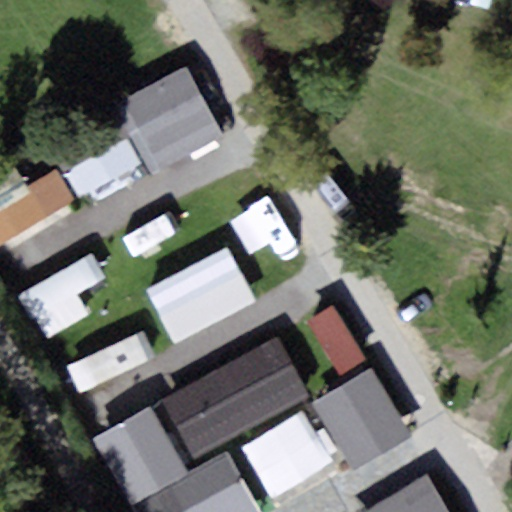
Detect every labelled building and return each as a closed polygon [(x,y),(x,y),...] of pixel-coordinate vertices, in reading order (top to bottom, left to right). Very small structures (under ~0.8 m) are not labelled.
[(147,164),(154,178),(228,138),(189,65),(115,104),(119,113),(147,164)] [(54,150),(82,199),(147,164),(119,113),(54,150)] [(0,179),(0,247),(76,201),(57,171),(27,189),(16,170),(0,179)] [(308,322),(342,377),(368,360),(334,306),(308,322)] [(165,403),(197,461),(313,397),(281,339),(165,403)] [(315,406),(355,473),(413,438),(373,371),(315,406)] [(134,511),(259,511),(226,454),(192,473),(153,405),(92,440),(134,511)] [(243,448),(275,500),(335,462),(303,411),(243,448)] [(369,511),(449,511),(428,476),(369,511)]
